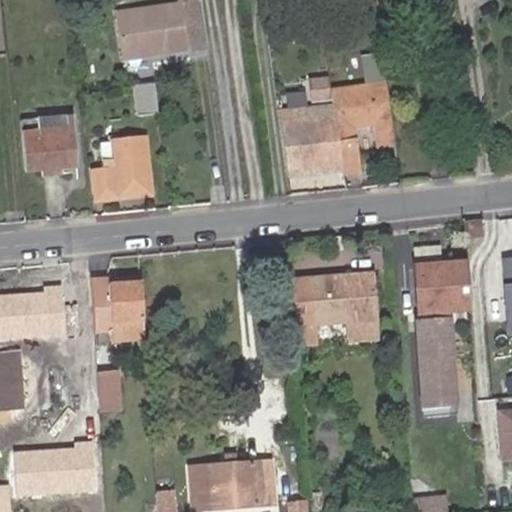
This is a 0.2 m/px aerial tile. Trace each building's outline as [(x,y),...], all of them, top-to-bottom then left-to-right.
[(199,4),(178,6),(184,53),(206,50),(199,4)] [(149,53),(150,58),(184,53),(178,6),(115,15),(120,57),(149,53)] [(120,62),(150,58),(149,53),(120,57),(120,62)] [(395,145),(385,81),(329,89),(333,115),(340,163),(340,166),(341,173),(360,170),(359,164),(353,127),(373,125),(376,148),(395,145)] [(151,82),(131,84),(135,115),(156,113),(151,82)] [(301,168),(340,163),(333,115),(288,121),(295,174),(302,173),(301,168)] [(21,121),(22,139),(62,136),(60,117),(21,121)] [(277,122),(284,175),(295,174),(288,121),(277,122)] [(62,136),(22,139),(25,170),(42,169),(42,174),(59,174),(59,168),(76,167),(73,135),(62,136)] [(144,136),(96,141),(100,169),(91,169),(96,205),(117,202),(115,187),(149,183),(144,136)] [(149,183),(115,187),(117,202),(150,198),(149,183)] [(461,223),(462,240),(481,239),(479,221),(461,223)] [(411,266),(414,311),(466,309),(464,263),(411,266)] [(290,323),(292,343),(311,342),(310,322),(343,319),(345,339),(373,336),(371,317),(369,273),(306,277),(286,279),(290,323)] [(109,278),(90,280),(95,334),(110,333),(111,345),(140,343),(135,284),(109,286),(109,278)] [(61,292),(0,296),(0,341),(64,337),(61,292)] [(439,317),(446,406),(452,406),(445,316),(439,317)] [(439,317),(412,319),(419,408),(446,406),(439,317)] [(0,354),(0,410),(22,409),(21,394),(24,394),(22,353),(0,354)] [(95,374),(98,414),(121,413),(118,373),(95,374)] [(511,413),(494,416),(497,461),(511,459),(511,413)] [(90,447),(12,454),(16,497),(94,491),(90,447)] [(232,467),(231,457),(218,459),(220,468),(232,467)] [(220,468),(188,471),(191,511),(196,511),(268,506),(266,464),(232,467),(220,468)] [(386,483),(385,464),(369,465),(370,485),(386,483)] [(467,469),(405,474),(407,511),(426,511),(426,501),(469,498),(467,469)] [(511,484),(493,487),(496,507),(511,505),(511,484)] [(151,511),(169,511),(168,492),(151,494),(151,511)]
